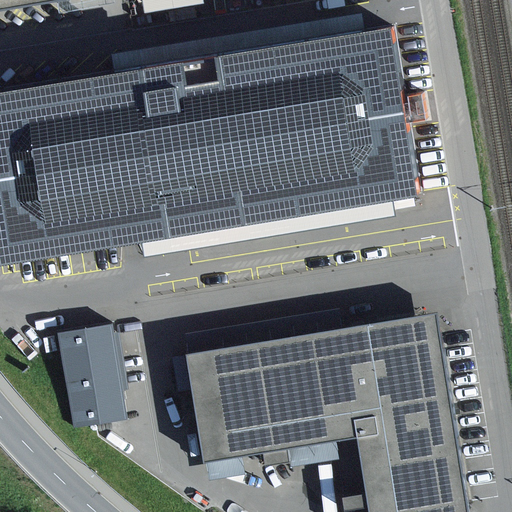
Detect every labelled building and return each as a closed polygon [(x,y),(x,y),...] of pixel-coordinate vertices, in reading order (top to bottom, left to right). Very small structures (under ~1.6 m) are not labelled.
[(199,0),(138,0),(140,11),(199,1),(199,0)] [(393,26),(0,89),(0,262),(139,240),(388,199),(420,194),(393,26)] [(388,199),(139,240),(141,254),(391,213),(388,199)] [(467,511),(435,313),(185,354),(203,461),(240,455),(258,452),(259,464),(284,460),(282,448),(287,447),(333,439),(356,436),(368,511),(467,511)] [(107,322),(56,331),(72,427),(124,419),(107,322)] [(333,439),(287,447),(289,463),(336,455),(333,439)] [(240,455),(203,461),(206,480),(243,474),(240,455)]
